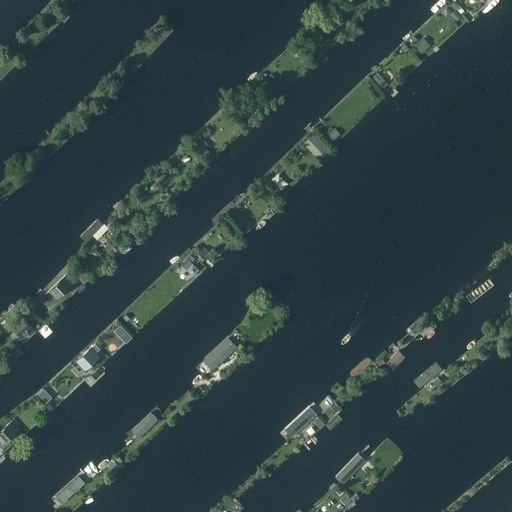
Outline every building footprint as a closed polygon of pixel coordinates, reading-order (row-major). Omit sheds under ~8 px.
[(48,7),(40,15),(44,18),(48,14),(52,19),(56,14),(48,7)] [(455,10),(451,14),(456,20),(461,16),(455,10)] [(422,38),(414,45),(422,53),(429,46),(422,38)] [(404,44),(400,48),(405,52),(409,48),(404,44)] [(377,72),(373,77),(383,87),(387,83),(377,72)] [(271,73),(266,78),(272,84),(279,90),(283,86),(277,79),(271,73)] [(329,129),(324,134),(332,142),(337,137),(331,131),(329,129)] [(202,140),(194,148),(200,155),(202,153),(207,158),(212,154),(207,149),(208,147),(202,140)] [(158,171),(155,178),(162,181),(165,175),(158,171)] [(267,178),(263,181),(269,188),(275,194),(281,188),(274,181),(272,183),(267,178)] [(236,207),(229,213),(240,227),(244,225),(236,215),(240,211),(236,207)] [(79,238),(88,248),(109,231),(100,221),(79,238)] [(204,246),(197,253),(204,260),(211,253),(204,246)] [(187,258),(181,264),(186,269),(192,263),(187,258)] [(64,275),(49,290),(57,298),(72,284),(70,281),(64,275)] [(27,339),(37,329),(23,314),(13,324),(27,339)] [(200,361),(210,371),(235,348),(226,338),(200,361)] [(92,346),(77,361),(85,369),(100,355),(97,351),(100,348),(95,343),(92,346)] [(398,352),(386,364),(394,371),(405,358),(398,352)] [(411,381),(418,388),(440,370),(434,362),(411,381)] [(439,376),(434,381),(437,385),(442,381),(439,376)] [(44,388),(38,394),(42,397),(47,392),(44,388)] [(336,402),(331,406),(336,411),(341,407),(336,402)] [(279,432),(287,441),(315,416),(307,407),(280,432),(279,432)] [(128,435),(133,441),(155,420),(150,414),(128,435)] [(15,417),(11,421),(0,431),(0,440),(3,444),(23,426),(15,417)] [(338,474),(344,479),(359,464),(353,458),(338,474)] [(115,461),(110,465),(114,470),(119,466),(115,461)] [(54,498),(61,506),(84,485),(77,477),(54,498)] [(341,500),(345,504),(351,499),(347,494),(341,500)]
